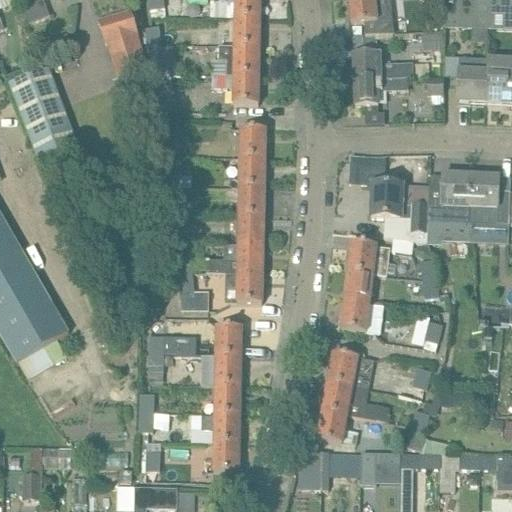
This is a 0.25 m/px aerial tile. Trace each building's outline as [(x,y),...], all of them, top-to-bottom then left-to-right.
[(174,0),(148,0),(150,13),(165,11),(164,3),(174,2),(174,0)] [(235,0),(235,20),(260,21),(260,0),(235,0)] [(390,0),(348,0),(352,27),(365,25),(366,37),(394,37),(390,0)] [(435,0),(444,15),(444,30),(489,32),(490,0),(435,0)] [(29,26),(49,19),(43,2),(29,7),(30,10),(24,12),(29,26)] [(106,48),(137,37),(129,12),(98,23),(106,48)] [(234,50),(259,50),(260,21),(235,20),(234,50)] [(144,31),(147,50),(161,49),(159,29),(144,31)] [(441,35),(421,35),(422,51),(431,51),(442,51),(441,35)] [(376,39),(361,39),(361,51),(376,51),(376,39)] [(152,83),(156,83),(171,82),(171,78),(182,77),(182,57),(192,57),(192,48),(161,49),(147,50),(149,71),(150,70),(152,83)] [(212,78),(259,79),(259,50),(234,50),(218,49),(218,63),(212,62),(212,78)] [(354,83),(409,82),(409,81),(414,81),(414,66),(382,67),(381,57),(354,57),(354,83)] [(457,105),(485,107),(487,76),(488,76),(489,63),(489,61),(459,60),(457,105)] [(511,64),(489,63),(488,76),(487,76),(485,107),(511,108),(511,64)] [(37,162),(77,146),(48,71),(8,86),(37,162)] [(258,108),(259,79),(212,78),(212,79),(213,79),(212,91),(234,91),(233,108),(258,108)] [(174,114),(171,82),(156,83),(159,115),(174,114)] [(409,82),(354,83),(355,109),(378,108),(378,94),(409,93),(409,82)] [(427,97),(443,97),(443,82),(427,82),(427,97)] [(240,161),(265,162),(265,132),(241,132),(240,161)] [(163,143),(165,162),(179,161),(178,141),(163,143)] [(373,188),(374,188),(375,176),(383,177),(385,161),(351,159),(349,186),(373,188)] [(179,161),(165,162),(166,181),(181,180),(179,161)] [(240,190),(264,191),(265,162),(240,161),(240,190)] [(468,226),(471,179),(442,177),(442,191),(429,190),(428,208),(428,224),(468,226)] [(508,227),(510,194),(498,194),(499,180),(471,179),(468,226),(470,226),(470,225),(508,227)] [(373,188),(371,220),(385,221),(384,242),(394,243),(410,245),(413,245),(413,246),(427,247),(427,235),(428,224),(428,208),(411,208),(411,209),(401,209),(402,189),(374,188),(373,188)] [(239,219),(264,220),(264,191),(240,190),(239,219)] [(164,201),(165,220),(180,219),(178,200),(164,201)] [(0,338),(16,367),(19,366),(57,343),(69,336),(0,216),(0,338)] [(181,238),(180,219),(165,220),(168,249),(181,248),(180,238),(181,238)] [(239,248),(263,249),(264,220),(239,219),(239,248)] [(413,245),(410,245),(394,243),(392,255),(412,257),(413,246),(413,245)] [(348,275),(373,278),(387,279),(390,250),(351,245),(348,275)] [(427,247),(414,252),(417,260),(425,262),(431,260),(427,247)] [(176,261),(178,278),(193,277),(191,258),(182,259),(181,248),(168,249),(169,261),(176,261)] [(238,278),(263,278),(263,249),(239,248),(239,249),(224,249),(223,263),(206,263),(206,277),(238,278)] [(422,284),(437,282),(434,263),(419,265),(422,284)] [(373,278),(348,275),(344,304),(369,307),(373,278)] [(195,295),(193,277),(178,278),(180,297),(195,295)] [(262,307),(263,278),(238,278),(238,307),(262,307)] [(437,282),(422,284),(425,304),(440,301),(437,282)] [(209,296),(195,295),(180,297),(182,314),(208,315),(209,296)] [(369,307),(344,304),(341,333),(366,336),(369,307)] [(149,358),(164,359),(165,347),(170,348),(171,325),(156,324),(150,332),(149,358)] [(439,348),(443,329),(429,326),(424,344),(439,348)] [(216,330),(216,359),(241,360),(242,331),(216,330)] [(333,356),(328,385),(368,393),(374,364),(333,356)] [(163,379),(164,359),(149,358),(149,379),(163,379)] [(201,388),(215,389),(240,389),(241,360),(216,359),(216,360),(201,359),(201,388)] [(398,399),(422,405),(424,393),(427,394),(432,375),(417,372),(415,381),(399,378),(397,387),(400,388),(398,399)] [(323,414),(347,419),(388,426),(391,411),(366,407),(368,393),(328,385),(323,414)] [(215,418),(240,418),(240,389),(215,389),(215,418)] [(139,417),(154,417),(155,398),(140,397),(139,417)] [(411,431),(426,434),(430,416),(416,412),(411,431)] [(345,433),(347,419),(323,414),(317,443),(355,450),(358,436),(345,433)] [(153,437),(154,417),(139,417),(138,436),(153,437)] [(214,447),(239,447),(240,418),(215,418),(215,419),(201,418),(201,435),(214,435),(214,447)] [(492,422),(491,430),(502,431),(503,423),(492,422)] [(426,434),(411,431),(406,452),(421,455),(426,434)] [(172,446),(172,462),(198,463),(198,447),(172,446)] [(239,477),(239,447),(214,447),(213,476),(239,477)] [(34,469),(34,479),(40,479),(40,451),(32,451),(32,469),(34,469)] [(146,474),(160,475),(160,456),(146,455),(146,474)] [(314,475),(330,475),(330,458),(330,456),(314,456),(314,475)] [(360,481),(360,490),(376,489),(376,457),(361,457),(361,459),(360,481)] [(420,457),(400,457),(400,472),(440,473),(440,459),(420,458),(420,457)] [(459,458),(459,459),(459,474),(479,474),(479,459),(459,458)] [(459,475),(459,474),(459,459),(440,459),(440,473),(440,496),(455,496),(455,475),(459,475)] [(479,459),(479,474),(498,474),(499,474),(499,460),(499,459),(479,459)] [(499,474),(499,495),(511,494),(511,460),(499,460),(499,474)] [(120,474),(119,485),(130,485),(131,475),(131,473),(120,473),(120,474)] [(330,494),(330,480),(330,475),(314,475),(314,494),(330,494)] [(477,477),(467,477),(467,483),(471,487),(477,487),(477,477)] [(23,504),(40,504),(40,479),(34,479),(23,479),(23,504)] [(118,489),(117,511),(133,511),(133,510),(134,490),(118,489)] [(177,511),(177,496),(177,491),(134,490),(133,510),(147,511),(177,511)] [(177,496),(177,511),(176,511),(194,511),(195,496),(177,496)]
